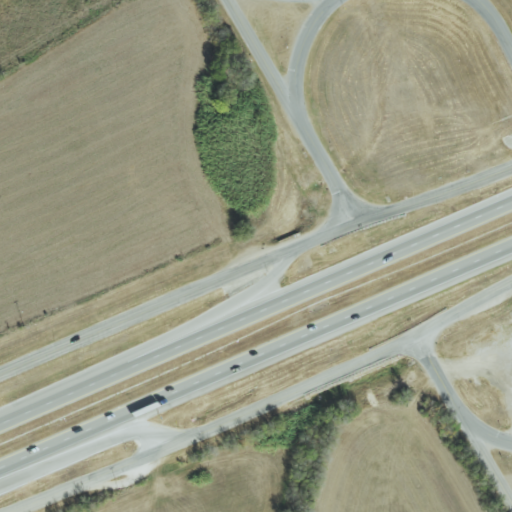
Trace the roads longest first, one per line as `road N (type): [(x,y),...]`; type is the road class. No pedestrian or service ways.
road 1 (motorway): [(0,470),(511,248)]
road 2 (motorway): [(511,204),(0,426)]
road 3 (tertiary): [(19,511),(414,336)]
road 4 (tertiary): [(359,225),(0,376)]
road 5 (motorway): [(295,249),(249,298),(0,423)]
road 6 (motorway): [(0,488),(122,437),(153,433),(175,446)]
road 7 (tertiary): [(511,167),(359,225)]
road 8 (tertiary): [(291,111),(359,225)]
road 9 (residential): [(225,0),(291,111)]
road 10 (tertiary): [(291,111),(297,55),(332,0)]
